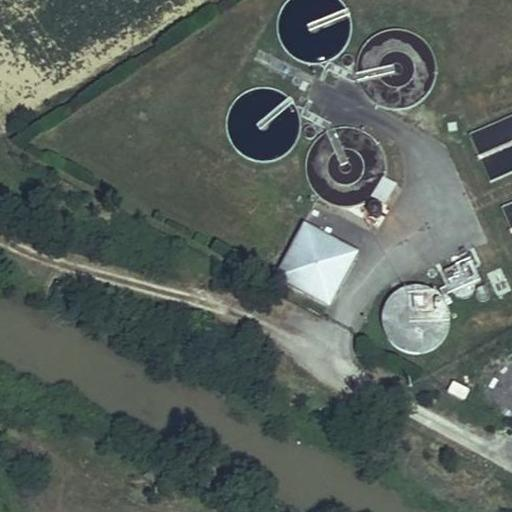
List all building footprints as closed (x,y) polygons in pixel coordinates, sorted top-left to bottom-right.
[(300,224),(299,221),(271,272),(275,270),(300,224)] [(300,224),(346,249),(352,250),(299,221),(300,224)] [(300,224),(275,270),(321,295),(325,288),(328,287),(325,276),(331,265),(343,260),(342,257),(346,249),(300,224)] [(321,295),(324,300),(352,250),(346,249),(342,257),(343,260),(331,265),(325,276),(328,287),(325,288),(321,295)] [(275,270),(271,272),(324,300),(321,295),(275,270)] [(421,285),(400,288),(385,300),(379,316),(382,337),(393,350),(411,358),(428,356),(442,347),(451,334),(453,316),(447,301),(436,290),(421,285)]
